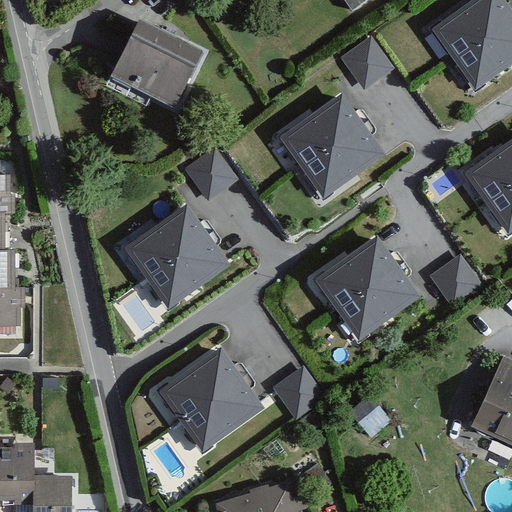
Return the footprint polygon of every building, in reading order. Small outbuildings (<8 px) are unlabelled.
[(338,0),(347,12),(363,0),(338,0)] [(511,6),(507,0),(464,0),(431,24),(475,85),(511,58),(511,6)] [(141,29),(120,68),(175,96),(195,57),(141,29)] [(342,53),(362,88),(395,69),(375,35),(342,53)] [(345,89),(282,133),(326,196),(389,152),(345,89)] [(511,132),(462,164),(503,227),(511,221),(511,132)] [(205,197),(238,177),(218,144),(185,165),(205,197)] [(9,172),(0,171),(0,318),(18,318),(18,301),(23,301),(23,286),(13,286),(13,248),(1,248),(1,206),(9,206),(9,172)] [(184,194),(118,240),(165,308),(231,262),(184,194)] [(379,237),(314,279),(356,341),(420,299),(379,237)] [(431,274),(455,305),(483,282),(459,252),(431,274)] [(217,337),(149,385),(196,451),(263,403),(217,337)] [(511,361),(501,357),(473,419),(511,437),(511,361)] [(295,417),(326,399),(305,364),(275,382),(295,417)] [(376,410),(362,422),(371,432),(385,421),(376,410)] [(0,489),(16,490),(16,494),(36,495),(35,511),(71,511),(71,475),(34,475),(34,441),(16,441),(16,448),(0,447),(0,489)] [(295,482),(217,502),(219,511),(294,511),(293,507),(301,505),(295,482)]
